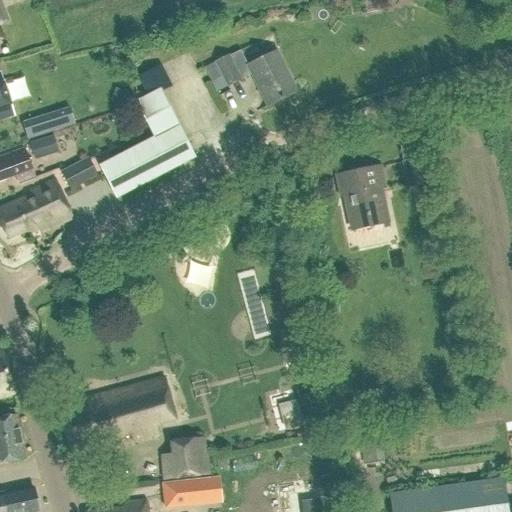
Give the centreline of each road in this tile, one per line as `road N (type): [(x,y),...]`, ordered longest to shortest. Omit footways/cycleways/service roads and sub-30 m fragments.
road 1 (residential): [(0,297),(231,166),(511,66)]
road 2 (tertiary): [(64,511),(0,297)]
